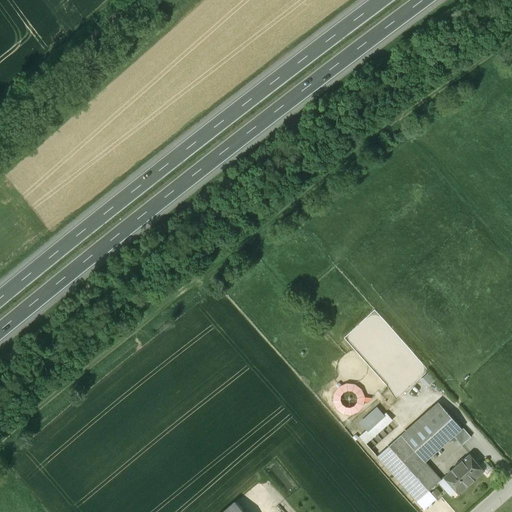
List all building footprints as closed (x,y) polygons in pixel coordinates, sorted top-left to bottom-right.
[(376,313),(352,331),(362,343),(365,341),(365,340),(367,338),(366,336),(374,329),(372,327),(377,324),(378,325),(383,322),(376,313)] [(421,377),(427,386),(436,380),(431,371),(421,377)] [(343,415),(372,403),(362,379),(334,390),(343,415)] [(403,435),(380,456),(418,499),(441,478),(427,462),(455,437),(462,446),(471,438),(464,429),(463,430),(443,408),(407,440),(403,435)] [(394,419),(389,413),(362,437),(367,443),(394,419)] [(459,494),(485,471),(469,454),(463,460),(462,459),(455,465),(456,466),(444,477),(459,494)] [(438,485),(433,489),(439,497),(444,493),(438,485)] [(245,511),(236,502),(224,511),(245,511)]
